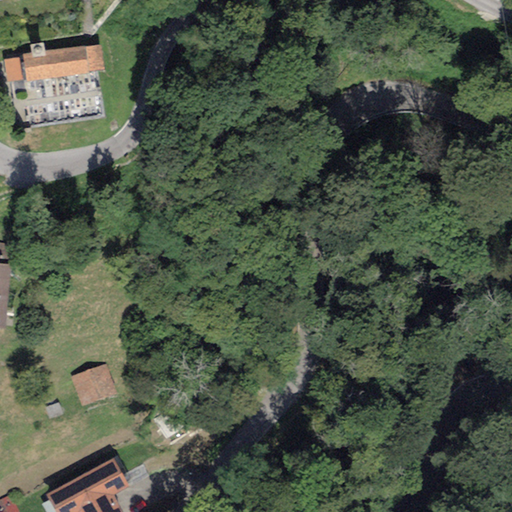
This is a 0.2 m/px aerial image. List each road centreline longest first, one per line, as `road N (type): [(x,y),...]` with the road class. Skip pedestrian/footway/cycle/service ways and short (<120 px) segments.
road 1 (tertiary): [(511,125),(389,97),(340,116),(322,138),(307,198),(305,365),(186,511)]
road 2 (tertiary): [(0,157),(41,167),(71,163),(126,139),(162,49),(200,0)]
road 3 (tertiary): [(408,511),(469,399),(483,391),(511,394)]
